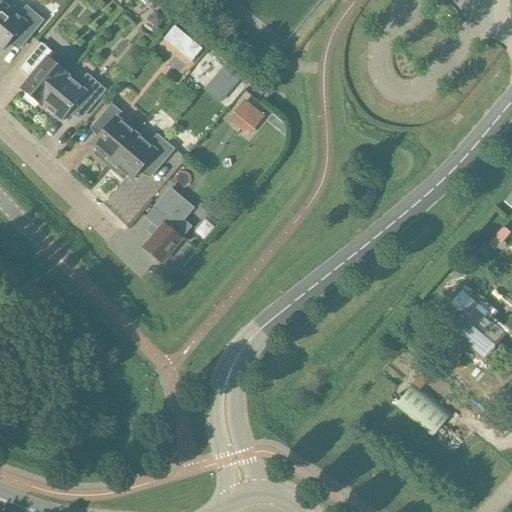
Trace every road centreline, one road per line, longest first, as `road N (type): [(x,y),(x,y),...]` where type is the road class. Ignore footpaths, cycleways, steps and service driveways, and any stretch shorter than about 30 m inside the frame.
road 1 (unclassified): [(232,367),(268,323),(461,163),(511,100)]
road 2 (residential): [(0,130),(163,287)]
road 3 (unclassified): [(232,367),(213,409),(233,499)]
road 4 (unclassified): [(262,492),(235,425),(232,367)]
